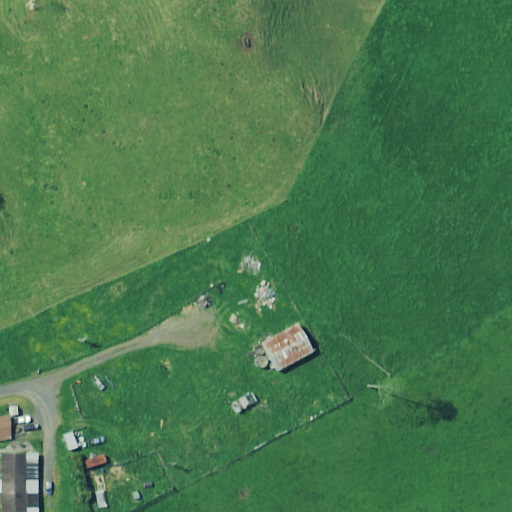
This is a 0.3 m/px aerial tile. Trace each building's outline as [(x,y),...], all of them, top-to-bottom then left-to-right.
[(297,323),(259,343),(275,373),(313,354),(297,323)] [(236,414),(254,401),(247,391),(229,404),(236,414)] [(7,413),(0,413),(0,441),(12,439),(7,413)] [(76,447),(71,432),(62,435),(68,450),(76,447)] [(35,511),(34,454),(0,454),(0,511),(35,511)]
